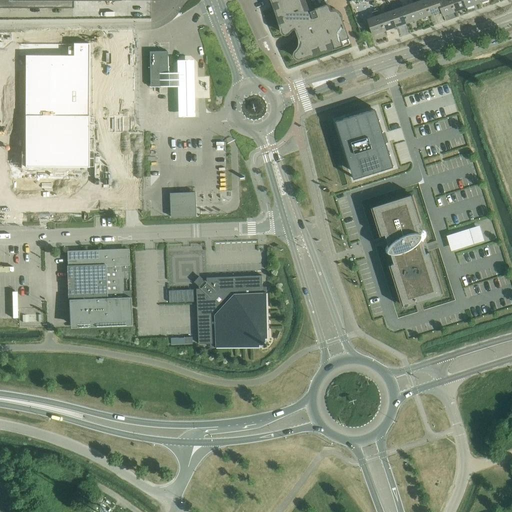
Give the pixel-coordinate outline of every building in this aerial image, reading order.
[(272,0),(274,3),(279,1),(281,7),(276,9),(277,12),(277,14),(279,17),(284,16),(286,21),(280,23),(282,29),(282,31),(283,32),(284,33),(284,34),(285,34),(286,34),(288,34),(289,34),(289,33),(290,32),(291,31),(291,30),(293,29),(294,28),(296,27),(296,28),(297,31),(298,33),(298,34),(299,35),(299,37),(300,38),(300,39),(300,40),(300,41),(300,43),(300,44),(300,45),(300,46),(299,47),(299,48),(298,49),(297,50),(296,51),(295,52),(295,53),(295,54),(295,55),(296,57),(296,58),(297,58),(299,59),(300,59),(301,59),(305,57),(307,56),(310,55),(313,54),(315,53),(313,48),(319,46),(321,51),(329,49),(327,43),(333,41),(336,49),(344,46),(342,39),(348,37),(342,20),(342,19),(342,18),(341,17),(341,16),(340,16),(340,15),(339,14),(339,13),(338,13),(338,12),(337,12),(336,11),(335,11),(334,11),(333,11),(332,11),(331,11),(329,5),(306,13),(300,0),(272,0)] [(425,0),(422,0),(414,3),(419,18),(430,14),(425,0)] [(425,0),(430,14),(442,10),(438,0),(425,0)] [(444,15),(455,11),(451,0),(438,0),(442,10),(444,15)] [(464,0),(451,0),(455,11),(467,7),(464,0)] [(414,3),(403,7),(408,22),(419,18),(414,3)] [(403,7),(391,11),(397,26),(408,22),(403,7)] [(380,15),(378,10),(372,12),(374,17),(368,19),(374,34),(385,30),(380,15)] [(391,11),(380,15),(385,30),(397,26),(391,11)] [(88,32),(25,32),(26,75),(61,75),(60,88),(92,88),(92,116),(109,116),(109,132),(101,132),(101,135),(101,136),(101,137),(101,138),(101,139),(101,147),(101,157),(102,172),(102,175),(121,175),(121,174),(126,174),(126,175),(145,175),(145,156),(143,156),(143,151),(145,151),(145,132),(132,132),(132,115),(135,115),(135,30),(92,30),(92,33),(88,33),(88,32)] [(167,51),(149,51),(150,87),(168,86),(168,75),(167,51)] [(193,63),(176,63),(176,75),(168,75),(168,86),(168,89),(176,89),(177,120),(194,119),(193,63)] [(348,130),(340,132),(340,133),(342,133),(346,143),(343,144),(344,145),(346,144),(349,155),(347,155),(347,156),(349,156),(353,166),(351,167),(351,168),(359,165),(362,177),(394,167),(394,166),(392,167),(388,156),(391,155),(390,154),(388,155),(385,144),(387,144),(387,143),(383,144),(380,133),(383,132),(383,131),(381,132),(378,122),(380,121),(380,120),(377,121),(374,109),(344,119),(344,120),(344,119),(348,130)] [(172,193),(172,207),(172,212),(172,217),(197,216),(197,212),(196,192),(172,193)] [(412,195),(373,207),(382,235),(385,234),(386,236),(385,237),(385,238),(384,239),(385,239),(385,240),(386,241),(387,241),(388,241),(388,243),(387,246),(386,247),(386,248),(385,249),(385,250),(385,251),(386,252),(386,253),(387,254),(388,255),(390,256),(391,256),(392,256),(395,264),(392,264),(405,306),(443,294),(430,253),(427,253),(426,251),(427,251),(428,250),(428,249),(428,248),(427,247),(426,247),(425,247),(423,242),(426,238),(426,237),(426,236),(426,235),(426,234),(426,233),(425,232),(424,231),(423,230),(422,229),(420,229),(419,229),(418,224),(421,223),(412,195)] [(459,233),(450,236),(454,249),(463,246),(459,233)] [(79,267),(67,267),(69,325),(69,328),(131,325),(130,323),(128,249),(127,249),(121,249),(104,250),(80,251),(79,251),(79,267)] [(201,288),(197,288),(200,344),(211,343),(211,347),(218,347),(218,348),(262,346),(262,345),(263,345),(263,344),(264,344),(265,344),(266,343),(268,345),(269,343),(268,341),(268,340),(269,339),(269,338),(269,337),(270,337),(268,293),(267,286),(269,286),(268,286),(270,286),(273,285),(275,283),(275,281),(275,280),(274,278),(272,276),(270,275),(268,275),(266,275),(208,277),(208,281),(207,281),(206,280),(206,281),(208,282),(202,288),(200,286),(200,287),(201,288)] [(194,289),(169,290),(169,303),(194,302),(194,289)] [(92,502),(96,497),(91,493),(87,499),(92,502)]
